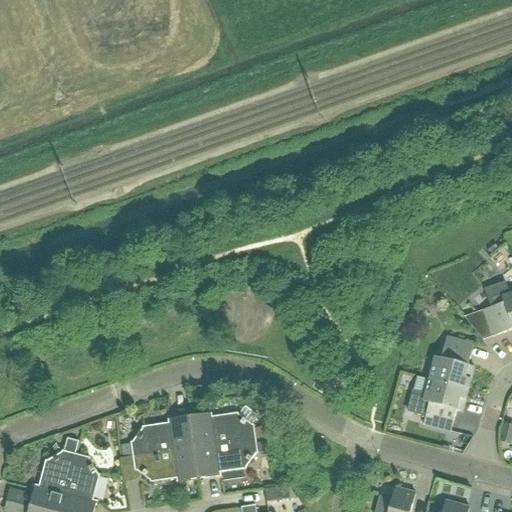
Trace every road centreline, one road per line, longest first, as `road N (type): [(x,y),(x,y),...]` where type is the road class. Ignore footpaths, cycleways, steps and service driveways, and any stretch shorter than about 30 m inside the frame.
road 1 (residential): [(0,440),(176,374),(213,368),(261,377),(357,436)]
road 2 (residential): [(476,469),(357,436)]
